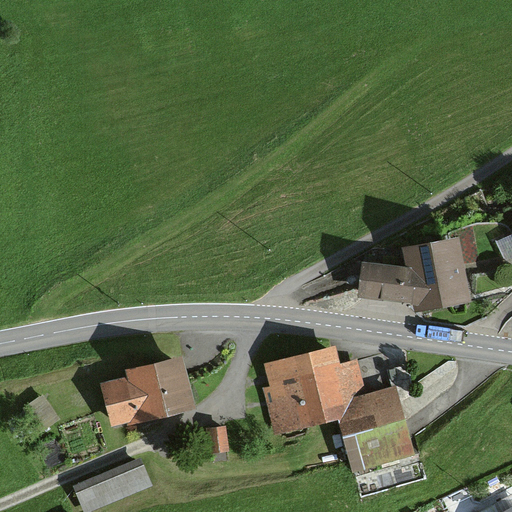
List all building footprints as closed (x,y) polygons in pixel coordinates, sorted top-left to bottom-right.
[(511,239),(498,246),(510,272),(511,271),(511,239)] [(360,299),(416,302),(417,309),(469,299),(458,241),(406,251),(410,268),(361,265),(360,299)] [(330,351),(266,367),(282,430),(342,416),(355,470),(415,455),(399,388),(361,397),(353,364),(334,368),(330,351)] [(192,405),(181,358),(130,371),(132,379),(108,385),(117,423),(192,405)] [(27,414),(38,434),(66,418),(55,398),(27,414)] [(211,432),(213,456),(229,455),(227,430),(211,432)] [(73,489),(82,511),(95,511),(153,490),(142,462),(73,489)] [(511,511),(511,503),(494,511),(511,511)]
